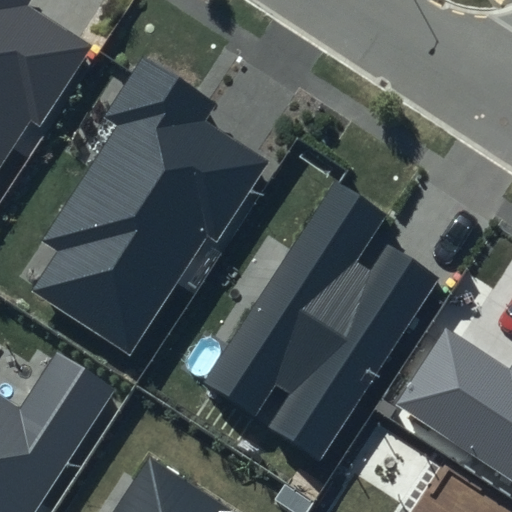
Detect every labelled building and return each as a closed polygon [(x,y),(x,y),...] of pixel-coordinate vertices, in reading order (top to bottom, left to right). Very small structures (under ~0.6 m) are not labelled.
[(31,0),(0,0),(0,169),(30,123),(39,129),(93,47),(28,5),(31,0)] [(214,104),(143,58),(106,115),(118,123),(42,240),(58,250),(31,291),(130,354),(206,237),(215,242),(267,162),(203,121),(214,104)] [(384,215),(335,183),(204,382),(255,415),(275,385),(290,395),(268,429),(318,462),(440,277),(388,243),(368,272),(353,262),(384,215)] [(511,361),(507,369),(447,330),(397,405),(511,479),(511,361)] [(0,511),(34,511),(114,390),(55,352),(19,407),(0,394),(0,511)] [(233,511),(149,458),(113,511),(233,511)]
